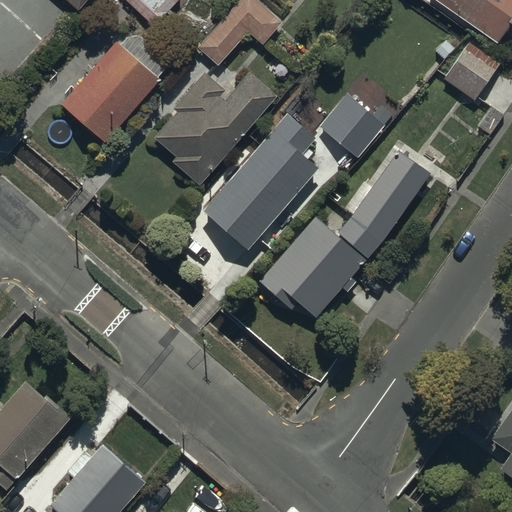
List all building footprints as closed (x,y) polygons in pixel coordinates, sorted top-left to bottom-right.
[(86,0),(66,0),(78,10),(86,0)] [(124,0),(151,26),(177,0),(124,0)] [(254,0),(241,0),(197,47),(218,66),(250,33),(262,45),(281,25),(254,0)] [(511,20),(511,0),(421,0),(495,47),(511,20)] [(500,64),(468,42),(442,80),(474,101),(500,64)] [(114,44),(61,105),(105,143),(158,82),(114,44)] [(176,114),(155,139),(176,157),(172,162),(198,185),(276,97),(250,74),(227,100),(223,96),(226,92),(205,74),(172,111),(176,114)] [(336,143),(323,159),(341,175),(382,127),(346,95),(318,127),(336,143)] [(286,115),(202,210),(246,250),(318,170),(300,155),(314,140),(286,115)] [(354,277),(429,174),(399,151),(337,234),(311,215),(254,291),(274,306),(277,303),(290,312),(297,302),(319,318),(339,291),(347,297),(359,281),(354,277)] [(0,485),(7,491),(69,422),(25,382),(0,409),(0,485)] [(511,411),(493,443),(510,454),(499,471),(511,479),(511,411)] [(74,478),(51,506),(58,511),(122,511),(146,483),(101,446),(92,457),(84,451),(66,471),(74,478)]
